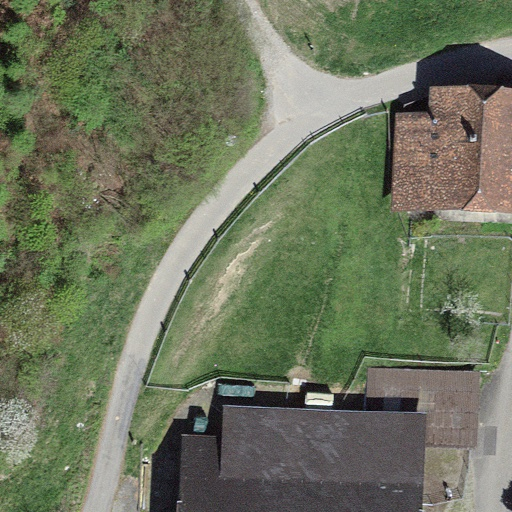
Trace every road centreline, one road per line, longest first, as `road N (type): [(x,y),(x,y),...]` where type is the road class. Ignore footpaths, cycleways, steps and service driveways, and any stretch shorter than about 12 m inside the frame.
road 1 (unclassified): [(511,54),(343,101),(283,140),(224,195),(153,307),(95,511)]
road 2 (track): [(239,0),(309,120)]
